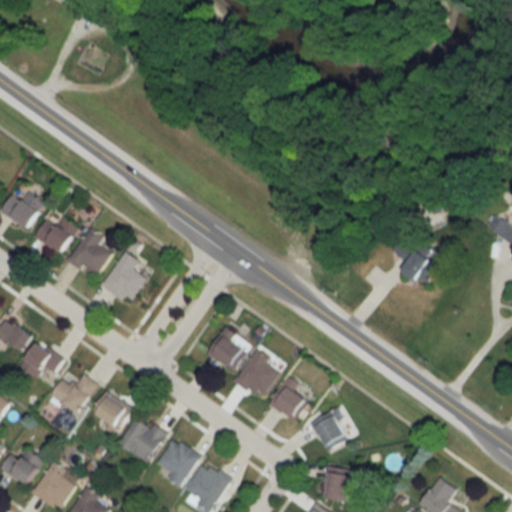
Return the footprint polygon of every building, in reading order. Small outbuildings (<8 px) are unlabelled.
[(24,200),(15,194),(3,211),(30,229),(47,203),(29,192),(24,200)] [(511,223),(495,215),(488,229),(511,241),(511,223)] [(51,219),(39,232),(60,253),(82,232),(66,216),(57,225),(51,219)] [(100,245),(106,237),(92,227),(70,261),(97,278),(113,253),(100,245)] [(430,285),(442,262),(417,249),(421,240),(405,232),(394,252),(411,261),(405,273),(430,285)] [(148,278),(134,268),(140,260),(128,251),(104,284),(129,303),(148,278)] [(0,329),(0,336),(23,352),(34,335),(8,318),(0,329)] [(252,341),(222,330),(211,358),(241,370),(252,341)] [(41,378),(48,367),(57,373),(66,360),(40,341),(22,365),(41,378)] [(238,383),(265,398),(281,370),(268,363),(272,357),(257,349),(238,383)] [(64,378),(52,395),(80,414),(99,384),(84,374),(76,386),(64,378)] [(272,400),(295,420),(312,401),(289,381),(272,400)] [(114,432),(135,415),(116,392),(95,409),(114,432)] [(352,438),(335,410),(313,423),(330,451),(352,438)] [(142,415),(122,444),(149,463),(169,435),(142,415)] [(182,485),(203,457),(177,438),(156,466),(182,485)] [(12,453),(2,468),(29,486),(46,460),(29,449),(22,460),(12,453)] [(34,493),(61,511),(82,479),(55,461),(34,493)] [(214,510),(234,480),(207,461),(187,491),(214,510)] [(349,503),(357,471),(331,464),(323,496),(349,503)] [(434,511),(464,511),(451,503),(460,489),(442,477),(424,505),(434,511)]
